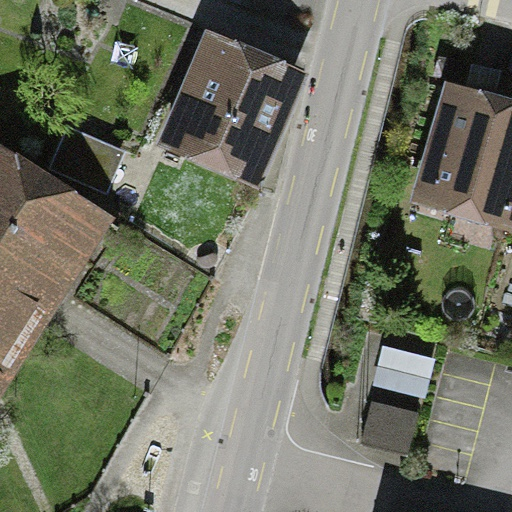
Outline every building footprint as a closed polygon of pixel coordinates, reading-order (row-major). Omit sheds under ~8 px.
[(298,74),(198,33),(151,149),(250,189),(298,74)] [(511,103),(436,86),(407,215),(511,238),(511,103)] [(123,158),(63,132),(46,173),(105,199),(123,158)] [(0,154),(0,394),(108,222),(0,154)] [(435,364),(382,349),(369,394),(423,409),(435,364)] [(412,420),(368,412),(360,452),(405,461),(412,420)]
